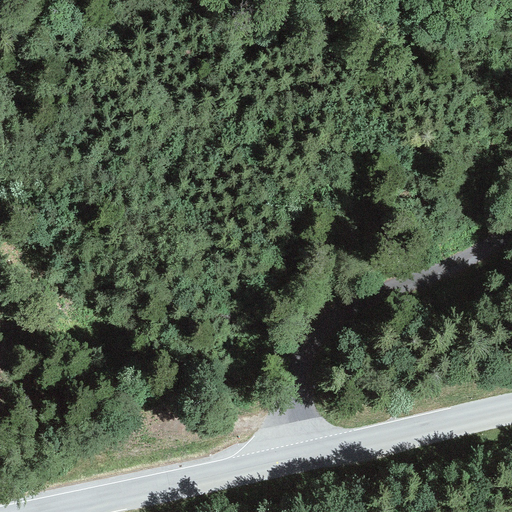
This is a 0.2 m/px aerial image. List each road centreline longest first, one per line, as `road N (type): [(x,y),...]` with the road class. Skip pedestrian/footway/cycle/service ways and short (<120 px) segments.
road 1 (tertiary): [(43,511),(511,408)]
road 2 (track): [(304,456),(297,374),(322,324),(511,232)]
